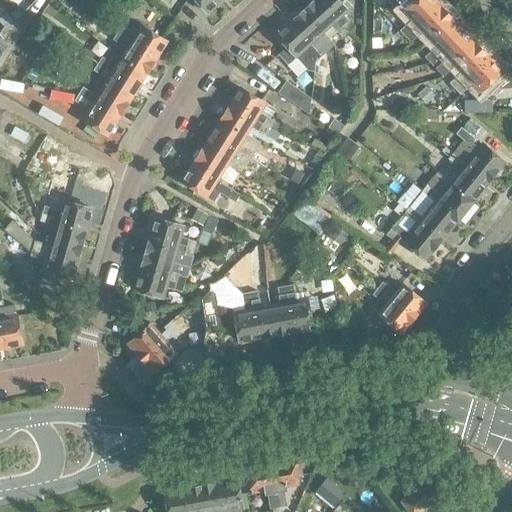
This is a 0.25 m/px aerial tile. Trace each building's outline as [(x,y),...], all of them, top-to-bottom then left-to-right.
[(195,0),(207,12),(220,0),(195,0)] [(320,0),(314,0),(304,10),(324,32),(335,23),(339,27),(336,30),(341,36),(347,30),(320,0)] [(344,0),(320,0),(347,30),(353,25),(348,19),(344,14),(351,7),(344,0)] [(412,19),(400,31),(404,35),(437,3),(434,0),(415,0),(404,11),(412,19)] [(437,3),(404,35),(412,42),(422,32),(429,39),(451,18),(437,3)] [(304,10),(291,22),(311,44),(320,55),(326,50),(334,42),(324,32),(304,10)] [(436,46),(425,56),(430,62),(464,31),(451,18),(429,39),(436,46)] [(276,34),(276,35),(288,48),(296,57),(307,70),(314,71),(315,60),(320,55),(311,44),(291,22),(276,35),(276,34)] [(122,26),(118,33),(156,57),(165,42),(166,41),(141,25),(136,34),(122,26)] [(464,31),(430,62),(443,76),(449,70),(454,66),(476,44),(464,31)] [(118,33),(113,39),(127,48),(122,56),(147,71),(155,58),(156,57),(118,33)] [(455,78),(451,82),(456,88),(488,58),(476,44),(454,66),(460,72),(455,77),(455,78)] [(103,56),(99,63),(137,87),(147,71),(122,56),(116,52),(110,61),(103,56)] [(488,58),(456,88),(462,94),(472,84),(479,91),(501,71),(488,58)] [(99,63),(94,70),(108,79),(102,87),(127,103),(137,87),(99,63)] [(286,81),(278,93),(309,114),(311,102),(311,98),(286,81)] [(241,86),(231,103),(270,128),(280,132),(284,125),(261,111),(266,101),(241,86)] [(83,88),(79,95),(84,96),(118,118),(127,104),(127,103),(102,87),(97,96),(84,87),(83,87),(83,88)] [(79,95),(75,101),(88,110),(82,119),(107,135),(108,134),(118,118),(84,96),(79,95)] [(467,99),(465,99),(465,109),(465,111),(477,111),(477,99),(467,99)] [(231,103),(222,117),(247,133),(252,125),(258,129),(266,134),(270,128),(231,103)] [(423,110),(423,120),(438,120),(438,110),(423,110)] [(222,117),(212,133),(243,153),(251,158),(262,142),(260,141),(254,137),(247,133),(222,117)] [(334,117),(328,126),(339,134),(345,125),(334,117)] [(463,139),(453,152),(488,181),(503,162),(481,143),(464,130),(460,126),(455,133),(462,138),(463,139)] [(204,146),(202,148),(229,165),(236,169),(240,161),(247,165),(251,158),(243,153),(212,133),(204,146)] [(202,148),(193,163),(233,188),(237,182),(231,178),(229,177),(227,181),(222,177),(229,165),(202,148)] [(337,152),(325,165),(338,181),(351,172),(368,186),(372,181),(350,164),(345,159),(337,152)] [(453,152),(448,159),(455,165),(457,161),(462,165),(449,181),(472,200),(488,181),(453,152)] [(182,181),(188,185),(214,201),(220,191),(234,201),(240,193),(233,188),(193,163),(182,181)] [(437,170),(421,190),(423,191),(457,219),(459,216),(472,200),(449,181),(437,170)] [(410,203),(405,210),(418,220),(441,239),(457,219),(423,191),(412,205),(410,203)] [(303,197),(291,214),(320,235),(332,218),(303,197)] [(43,205),(41,212),(86,225),(91,207),(62,199),(59,210),(43,205)] [(41,212),(39,220),(54,225),(51,234),(54,235),(81,243),(86,225),(41,212)] [(211,216),(200,242),(208,245),(219,219),(211,216)] [(152,229),(151,235),(194,248),(196,242),(188,239),(181,236),(184,226),(155,217),(155,218),(152,229)] [(11,220),(4,227),(26,247),(35,249),(76,261),(81,243),(54,235),(51,244),(34,238),(11,220)] [(390,230),(385,235),(400,244),(403,240),(425,258),(441,239),(418,220),(408,233),(395,223),(390,230)] [(151,235),(146,253),(189,266),(192,256),(194,248),(151,235)] [(35,249),(26,247),(30,250),(29,254),(46,259),(43,271),(71,278),(76,261),(35,249)] [(146,253),(140,270),(183,283),(186,274),(187,274),(189,266),(146,253)] [(140,270),(135,288),(164,296),(167,286),(181,290),(183,283),(140,270)] [(202,302),(198,308),(202,333),(220,331),(221,331),(221,329),(236,326),(239,341),(240,341),(239,341),(258,337),(250,292),(249,290),(242,292),(241,291),(226,277),(215,284),(209,285),(210,294),(202,302)] [(382,281),(376,287),(413,317),(425,302),(402,283),(395,292),(389,287),(382,281)] [(293,285),(285,286),(293,331),(312,328),(308,308),(307,298),(295,300),(293,285)] [(280,303),(271,305),(276,334),(293,331),(285,286),(278,287),(280,303)] [(1,288),(0,287),(0,326),(4,347),(21,344),(18,324),(14,306),(4,308),(3,302),(1,288)] [(377,298),(370,307),(373,309),(378,313),(401,332),(402,332),(401,331),(413,317),(376,287),(372,293),(377,298)] [(258,291),(250,292),(258,337),(276,334),(271,305),(260,306),(258,291)] [(151,323),(128,343),(141,357),(181,320),(183,318),(177,312),(169,319),(162,326),(165,328),(159,333),(151,323)] [(181,320),(141,357),(153,371),(176,352),(165,340),(170,335),(173,338),(180,331),(186,326),(181,320)] [(272,468),(278,506),(287,504),(284,489),(286,489),(286,487),(298,485),(296,476),(301,475),(299,463),(272,468)] [(269,508),(278,506),(272,468),(263,469),(262,465),(260,465),(260,467),(247,470),(251,493),(263,491),(264,493),(266,493),(269,508)] [(327,478),(316,492),(334,507),(345,493),(327,478)] [(237,480),(219,483),(224,511),(226,511),(227,511),(242,509),(237,480)] [(224,511),(219,483),(201,486),(205,511),(224,511)] [(426,483),(401,502),(409,511),(417,511),(437,497),(426,483)] [(205,511),(201,486),(183,489),(186,511),(205,511)] [(186,511),(183,489),(176,490),(164,492),(167,511),(186,511)] [(335,509),(337,511),(352,511),(355,510),(342,500),(335,509)]
